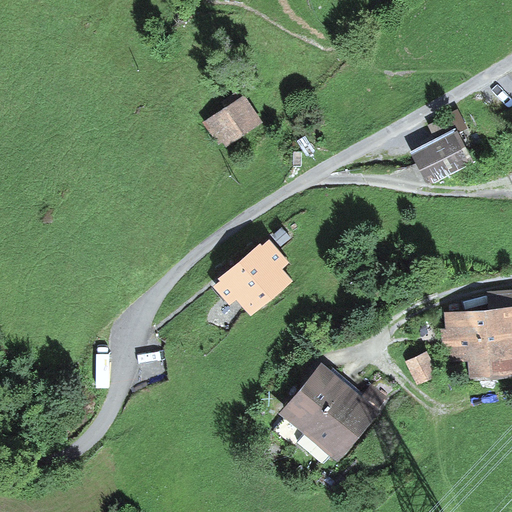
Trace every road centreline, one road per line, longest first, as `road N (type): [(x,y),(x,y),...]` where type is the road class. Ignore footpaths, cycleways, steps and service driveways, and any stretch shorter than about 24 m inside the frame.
road 1 (residential): [(101,420),(138,319),(170,280),(331,168)]
road 2 (residential): [(244,0),(339,56),(412,75),(485,75)]
road 3 (residential): [(511,292),(426,317),(377,352),(344,357)]
road 4 (residential): [(331,168),(511,196)]
road 5 (residential): [(331,168),(485,75)]
